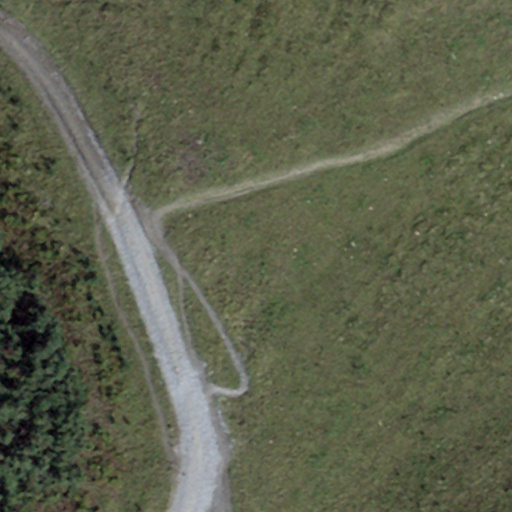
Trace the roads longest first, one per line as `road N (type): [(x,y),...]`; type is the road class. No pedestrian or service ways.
road 1 (track): [(118,228),(186,425),(189,475),(172,511)]
road 2 (track): [(0,34),(52,91),(118,228)]
